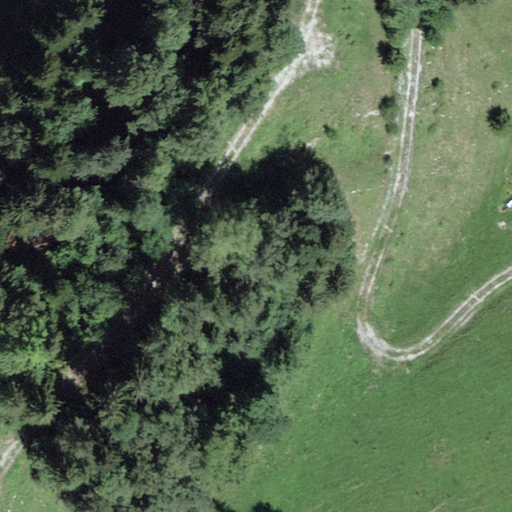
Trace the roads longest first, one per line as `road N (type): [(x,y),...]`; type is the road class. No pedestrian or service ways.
road 1 (track): [(0,471),(170,254),(291,61),(315,0)]
road 2 (track): [(414,0),(403,171),(366,289),(366,335),(378,347),(409,352),(511,274)]
